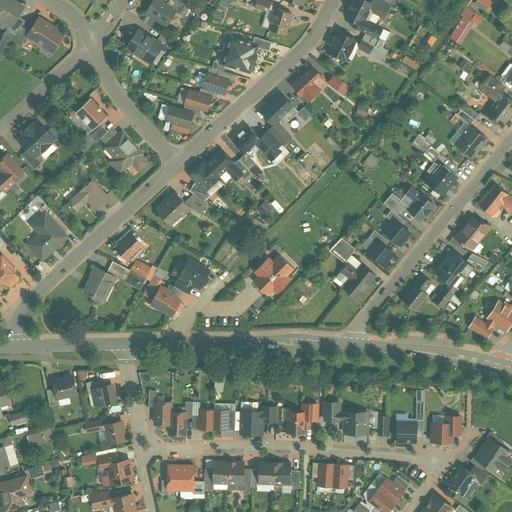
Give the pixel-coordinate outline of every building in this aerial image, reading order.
[(24,9),(8,0),(0,0),(0,20),(13,28),(19,18),(24,9)] [(158,0),(155,0),(147,13),(166,26),(175,12),(176,11),(166,5),(158,0)] [(176,11),(175,12),(179,15),(185,6),(176,0),(169,0),(166,5),(176,11)] [(269,3),(257,0),(256,0),(254,9),(266,12),(269,3)] [(360,0),(355,10),(378,22),(388,4),(379,0),(369,0),(368,0),(360,0)] [(485,12),(491,1),(489,0),(474,0),(472,4),(485,12)] [(473,23),(478,26),(483,17),(465,6),(459,15),(461,17),(448,38),(460,45),(473,23)] [(292,14),(276,9),(269,29),(286,34),(292,14)] [(378,22),(355,10),(347,25),(374,39),(382,24),(378,22)] [(17,37),(21,29),(26,22),(19,18),(13,28),(10,33),(17,37)] [(63,35),(38,20),(30,34),(26,39),(51,54),(63,35)] [(340,24),(331,38),(354,52),(362,38),(340,24)] [(165,45),(137,28),(122,49),(151,68),(165,45)] [(30,34),(21,29),(17,37),(12,44),(20,49),(26,39),(30,34)] [(255,42),(225,34),(221,49),(251,57),(255,42)] [(432,47),(436,39),(430,35),(426,43),(432,47)] [(346,65),(354,52),(331,38),(323,52),(346,65)] [(251,57),(221,49),(217,65),(247,73),(251,57)] [(401,62),(415,69),(418,63),(404,55),(401,62)] [(467,74),(472,67),(466,62),(461,69),(467,74)] [(297,80),(292,85),(308,101),(313,96),(320,89),(318,86),(325,80),(312,66),(297,80)] [(229,81),(207,74),(203,88),(225,94),(229,81)] [(505,87),(489,75),(480,88),(496,100),(505,87)] [(349,87),(333,76),(328,83),(343,95),(349,87)] [(212,97),(189,90),(185,104),(207,111),(212,97)] [(293,106),(282,94),(267,109),(278,120),(293,106)] [(502,127),(511,115),(511,102),(503,95),(487,115),(502,127)] [(108,116),(91,98),(82,105),(83,106),(75,112),(92,130),(108,116)] [(469,125),(477,113),(462,103),(455,114),(469,125)] [(163,119),(167,106),(162,104),(157,118),(163,119)] [(357,105),(355,113),(366,117),(368,109),(357,105)] [(193,113),(171,107),(167,120),(189,127),(193,113)] [(303,107),(296,113),(304,121),(310,114),(303,107)] [(55,140),(36,121),(26,129),(45,150),(55,140)] [(248,126),(232,140),(245,154),(246,154),(245,153),(255,143),(260,139),(248,126)] [(468,126),(451,146),(469,161),(485,141),(468,126)] [(25,128),(12,141),(33,163),(45,152),(25,128)] [(269,130),(260,139),(255,143),(271,160),(280,152),(277,148),(281,144),(283,146),(269,130)] [(141,153),(122,133),(108,146),(119,158),(114,162),(113,162),(113,163),(120,171),(131,162),(139,171),(148,162),(140,153),(141,153)] [(428,133),(424,138),(418,134),(411,144),(423,153),(434,137),(428,133)] [(436,139),(431,147),(439,153),(444,145),(436,139)] [(431,161),(437,152),(429,146),(422,155),(431,161)] [(221,147),(203,162),(218,179),(224,174),(233,183),(243,174),(221,147)] [(370,153),(363,162),(372,169),(379,160),(370,153)] [(22,175),(4,156),(0,159),(0,171),(0,172),(0,181),(9,192),(15,187),(13,183),(22,175)] [(202,193),(218,179),(203,162),(186,176),(202,193)] [(429,173),(421,183),(442,199),(457,180),(441,167),(434,177),(429,173)] [(91,179),(64,203),(75,216),(85,207),(94,216),(107,206),(111,209),(120,200),(110,190),(105,195),(91,179)] [(511,201),(493,187),(478,206),(491,216),(501,203),(511,212),(511,201)] [(174,190),(152,210),(170,229),(192,209),(174,190)] [(394,195),(385,206),(397,217),(404,209),(419,221),(429,209),(409,191),(400,201),(394,195)] [(31,200),(40,212),(47,206),(37,195),(31,200)] [(255,209),(263,217),(272,209),(264,201),(255,209)] [(67,237),(46,212),(32,225),(33,226),(36,223),(42,231),(28,244),(33,250),(42,260),(54,249),(67,237)] [(394,218),(382,233),(398,246),(410,231),(394,218)] [(254,219),(251,224),(263,232),(267,227),(254,219)] [(472,220),(456,241),(464,247),(466,243),(474,250),(490,229),(482,223),(480,226),(472,220)] [(131,232),(115,248),(127,261),(142,247),(144,246),(131,232)] [(379,236),(365,252),(383,267),(396,250),(379,236)] [(354,252),(341,240),(329,252),(343,265),(354,252)] [(464,262),(452,250),(432,271),(449,287),(460,275),(466,281),(475,272),(464,262)] [(0,296),(9,287),(11,288),(21,278),(15,272),(18,270),(2,252),(0,253),(0,296)] [(478,275),(488,262),(471,254),(464,262),(475,272),(478,275)] [(211,271),(184,256),(172,279),(199,294),(211,271)] [(268,257),(253,274),(259,279),(254,286),(266,296),(271,290),(276,294),(291,278),(286,273),(291,268),(278,257),(274,262),(268,257)] [(150,270),(134,262),(129,272),(146,279),(150,270)] [(349,280),(341,289),(355,300),(375,277),(360,264),(356,269),(347,262),(339,272),(349,280)] [(129,272),(111,263),(106,274),(115,278),(140,291),(146,279),(129,272)] [(106,274),(93,268),(81,295),(103,305),(115,278),(106,274)] [(420,275),(398,300),(414,313),(430,295),(421,287),(427,281),(420,275)] [(147,290),(153,293),(156,284),(150,282),(147,290)] [(160,286),(148,306),(172,320),(184,300),(160,286)] [(443,287),(431,302),(440,310),(453,295),(443,287)] [(475,314),(465,327),(485,341),(496,326),(504,332),(511,321),(511,310),(499,301),(484,321),(475,314)] [(214,370),(214,391),(223,391),(223,370),(214,370)] [(74,375),(51,381),(56,401),(79,396),(74,375)] [(0,418),(1,418),(0,415),(0,407),(9,406),(3,381),(0,382),(0,418)] [(111,383),(88,388),(92,408),(116,403),(111,383)] [(153,401),(151,426),(167,427),(169,402),(153,401)] [(301,411),(285,411),(285,434),(303,434),(303,420),(317,420),(317,404),(301,403),(301,411)] [(341,404),(322,404),(323,424),(341,424),(341,435),(366,434),(366,412),(341,412),(341,404)] [(260,412),(239,411),(239,435),(261,435),(261,421),(275,421),(275,407),(260,407),(260,412)] [(212,410),(198,409),(197,430),(212,431),(212,410)] [(228,431),(228,411),(212,410),(212,431),(228,431)] [(169,412),(167,436),(182,437),(184,413),(169,412)] [(23,413),(8,416),(11,426),(26,422),(23,413)] [(122,414),(84,421),(87,434),(102,430),(105,445),(128,440),(122,414)] [(446,420),(427,421),(428,443),(449,442),(449,435),(455,435),(455,414),(446,414),(446,420)] [(380,415),(380,435),(393,436),(393,420),(389,420),(389,415),(380,415)] [(414,422),(396,421),(395,442),(414,443),(414,422)] [(29,447),(45,442),(41,430),(25,435),(29,447)] [(505,464),(511,455),(511,452),(488,435),(480,446),(505,464)] [(4,446),(0,446),(0,473),(11,470),(4,446)] [(497,476),(505,464),(480,446),(471,457),(497,476)] [(458,459),(438,487),(456,500),(471,480),(479,486),(485,479),(458,459)] [(129,460),(118,462),(117,462),(107,464),(109,475),(105,476),(107,483),(110,483),(133,478),(129,460)] [(271,486),(271,460),(255,460),(255,486),(271,486)] [(287,486),(287,460),(271,460),(271,486),(287,486)] [(224,484),(224,462),(208,463),(209,485),(224,484)] [(241,484),(240,462),(224,462),(224,484),(241,484)] [(331,462),(315,462),(314,486),(329,487),(331,462)] [(346,463),(331,462),(329,487),(345,488),(346,463)] [(163,463),(163,491),(178,491),(178,463),(163,463)] [(178,463),(178,491),(192,491),(192,463),(178,463)] [(40,467),(24,471),(26,477),(27,477),(28,481),(43,477),(40,467)] [(386,473),(375,488),(397,504),(408,490),(386,473)] [(26,477),(0,484),(0,494),(5,511),(21,507),(19,499),(32,496),(28,481),(27,477),(26,477)] [(136,511),(131,484),(87,493),(91,511),(99,511),(111,510),(111,511),(136,511)] [(375,488),(365,502),(378,511),(390,511),(397,504),(375,488)] [(449,511),(452,509),(435,496),(423,511),(449,511)] [(50,510),(59,509),(58,502),(49,504),(50,510)]
